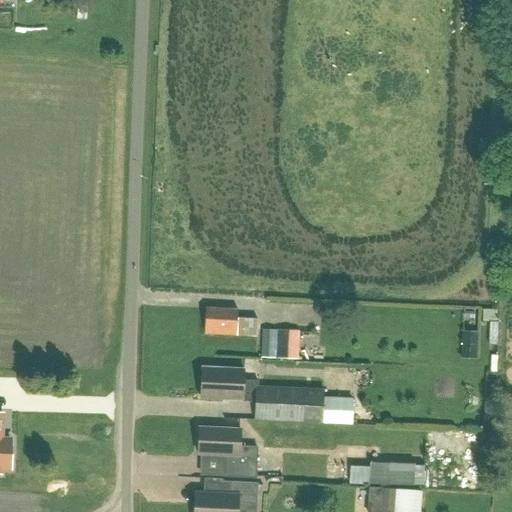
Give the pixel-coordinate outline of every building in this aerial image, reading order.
[(254,337),(255,319),(236,318),(236,310),(203,309),(202,334),(254,337)] [(498,331),(499,323),(490,322),(489,344),(498,345),(498,331)] [(299,332),(261,330),(260,351),(275,351),(275,359),(298,360),(299,332)] [(463,332),(462,358),(476,358),(477,333),(463,332)] [(349,425),(350,399),(321,398),(321,390),(256,387),(256,382),(241,381),(242,370),(200,368),(199,398),(240,400),(240,402),(254,403),(253,420),(349,425)] [(0,468),(10,469),(11,441),(1,441),(1,415),(0,414),(0,468)] [(254,478),(255,448),(238,447),(239,430),(197,428),(196,455),(224,456),(223,477),(254,478)] [(413,465),(369,463),(369,485),(413,487),(413,465)] [(254,511),(255,484),(228,483),(228,495),(194,493),(193,511),(235,511),(236,510),(254,511)] [(395,511),(398,490),(378,489),(376,511),(395,511)]
